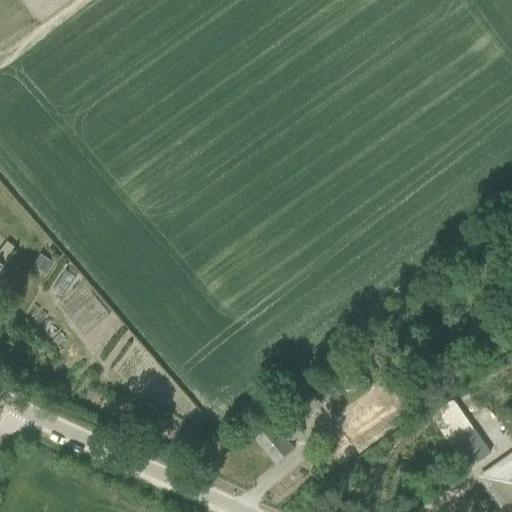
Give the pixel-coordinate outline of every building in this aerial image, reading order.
[(44,258),(37,269),(45,274),(52,263),(44,258)] [(460,421),(467,418),(464,411),(447,419),(455,437),(465,432),(460,421)] [(275,462),(290,450),(287,446),(302,433),(292,421),(276,433),(270,425),(255,438),(275,462)] [(467,469),(491,452),(475,429),(450,446),(467,469)] [(505,511),(511,511),(511,455),(481,477),(505,511)]
